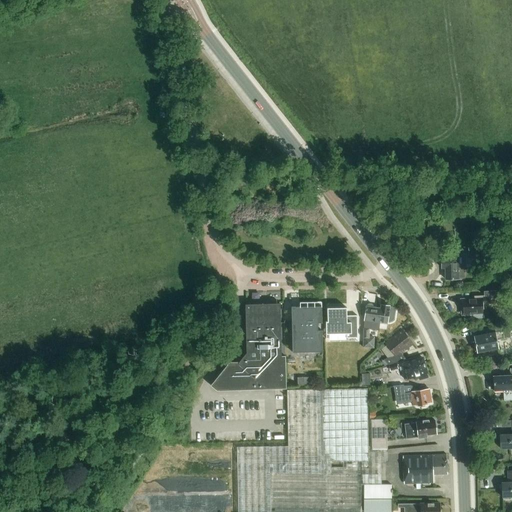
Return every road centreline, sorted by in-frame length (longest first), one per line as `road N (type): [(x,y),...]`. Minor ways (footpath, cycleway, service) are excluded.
road 1 (unclassified): [(179,3),(165,18),(217,242),(235,263),(268,277),(359,277),(389,266)]
road 2 (secondary): [(204,32),(389,266)]
road 3 (secondary): [(464,511),(454,386),(428,321),(389,266)]
road 4 (track): [(202,185),(415,185)]
road 5 (track): [(122,424),(195,355),(225,252)]
road 6 (track): [(0,471),(90,445),(122,424)]
